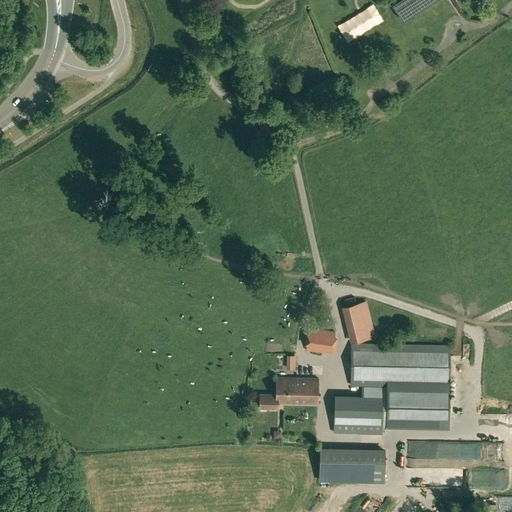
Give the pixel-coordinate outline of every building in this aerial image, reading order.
[(397,0),(391,4),(402,21),(433,0),(397,0)] [(309,328),(306,349),(332,353),(335,332),(309,328)] [(449,424),(450,345),(351,343),(351,385),(389,385),(390,423),(449,424)] [(278,402),(317,403),(318,377),(276,376),(276,394),(260,393),(259,407),(277,408),(278,402)] [(334,394),(333,432),(382,434),(383,395),(334,394)]
